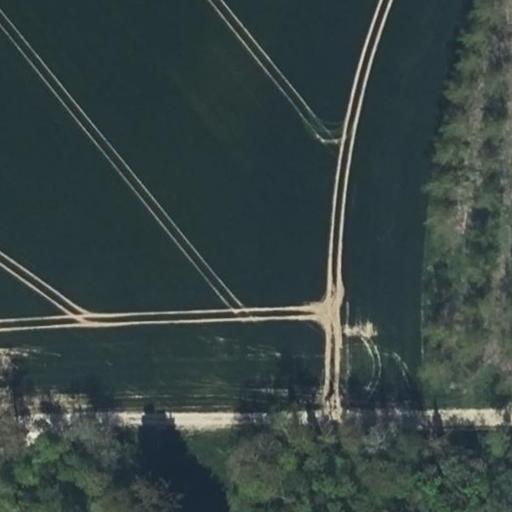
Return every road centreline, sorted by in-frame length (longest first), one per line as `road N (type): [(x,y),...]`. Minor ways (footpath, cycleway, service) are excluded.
road 1 (track): [(511,415),(0,425)]
road 2 (track): [(216,511),(135,419)]
